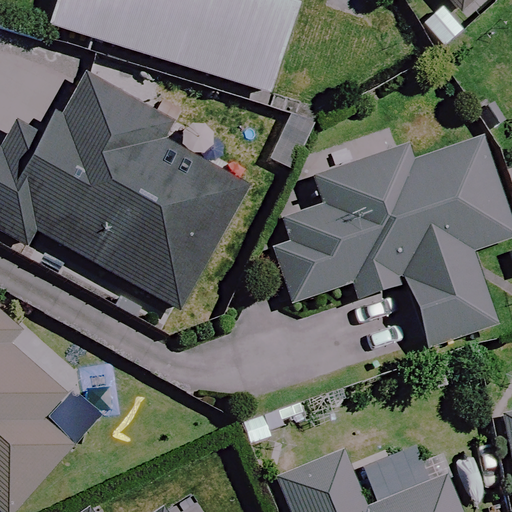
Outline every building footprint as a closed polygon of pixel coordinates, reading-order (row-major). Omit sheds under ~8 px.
[(276,0),(50,0),(41,33),(260,100),(286,16),(273,12),(276,0)] [(439,0),(455,18),(475,0),(439,0)] [(460,39),(435,9),(411,29),(435,59),(460,39)] [(166,130),(76,83),(42,147),(8,129),(0,144),(0,242),(22,255),(27,245),(175,323),(242,197),(155,151),(166,130)] [(321,220),(290,230),(296,248),(259,261),(276,314),(342,292),(347,307),(395,291),(417,356),(486,333),(461,261),(508,245),(474,145),(403,170),(396,150),(307,180),(321,220)] [(0,511),(16,511),(98,420),(66,392),(61,398),(9,352),(19,340),(0,322),(0,511)] [(511,417),(496,421),(511,510),(511,417)] [(384,453),(339,471),(334,460),(269,485),(279,511),(448,511),(437,483),(402,498),(384,453)]
